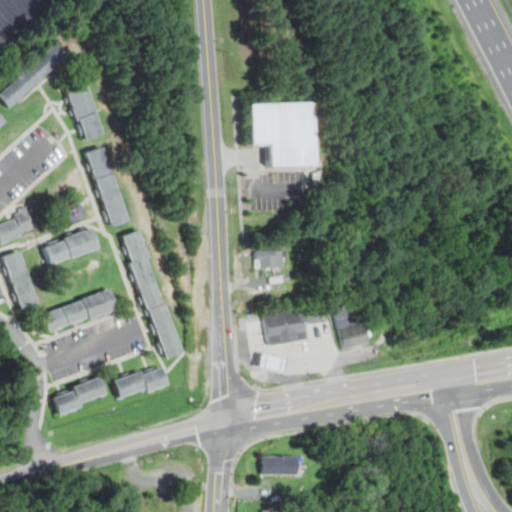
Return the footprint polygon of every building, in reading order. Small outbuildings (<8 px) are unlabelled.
[(0,0),(45,0),(49,4),(0,48),(0,0)] [(21,98),(22,100),(18,104),(16,102),(7,111),(0,103),(0,95),(54,47),(65,58),(60,63),(62,64),(57,69),(55,67),(41,79),(43,81),(38,86),(37,84),(21,98)] [(68,98),(66,91),(86,85),(96,114),(94,115),(101,135),(86,140),(84,134),(81,135),(77,126),(81,125),(79,120),(76,121),(74,115),(72,116),(70,111),(72,110),(70,102),(67,103),(65,99),(68,98)] [(267,168),(267,145),(248,145),(246,102),(309,100),(311,166),(267,168)] [(106,221),(103,212),(106,211),(100,196),(98,197),(95,191),(98,190),(91,170),(88,171),(86,164),(88,163),(85,153),(100,147),(127,221),(111,226),(109,220),(106,221)] [(1,244),(0,240),(0,223),(16,219),(15,214),(19,213),(18,210),(27,206),(35,229),(22,233),(23,237),(1,244)] [(96,247),(48,264),(43,248),(90,230),(96,247)] [(133,274),(129,263),(131,262),(128,255),(125,256),(123,248),(126,247),(122,236),(137,231),(147,259),(146,259),(162,303),(164,302),(183,353),(167,358),(165,353),(162,354),(158,345),(161,343),(158,333),(154,335),(151,325),(154,324),(151,315),(148,316),(146,311),(147,310),(144,303),(141,304),(138,297),(141,296),(136,281),(133,282),(130,275),(133,274)] [(16,293),(9,273),(5,274),(3,268),(6,266),(3,255),(17,250),(36,305),(21,310),(18,299),(14,301),(12,294),(16,293)] [(255,251),(282,251),(285,251),(286,262),(282,263),(282,267),(255,268),(255,251)] [(46,331),(40,316),(109,292),(115,308),(110,310),(111,313),(107,315),(106,312),(97,315),(98,318),(94,319),(92,316),(87,318),(87,317),(82,318),(83,321),(73,325),(72,322),(61,326),(63,329),(53,333),(52,329),(46,331)] [(301,301),(300,293),(309,292),(310,300),(301,301)] [(333,309),(342,307),(340,302),(352,299),(358,326),(364,325),(368,344),(343,351),(333,309)] [(268,345),(263,317),(302,310),(307,338),(268,345)] [(265,352),(282,356),(279,370),(262,366),(265,352)] [(141,373),(161,366),(167,384),(163,385),(164,388),(160,390),(159,387),(153,389),(154,392),(150,393),(149,390),(142,392),(141,390),(122,396),(123,399),(120,400),(113,382),(140,372),(141,373)] [(105,397),(101,398),(101,395),(78,402),(80,408),(76,409),(77,411),(73,413),(72,410),(67,412),(68,415),(63,416),(62,414),(58,415),(53,399),(74,392),(73,388),(100,380),(105,397)] [(295,475),(262,475),(262,455),(295,455),(295,475)]
